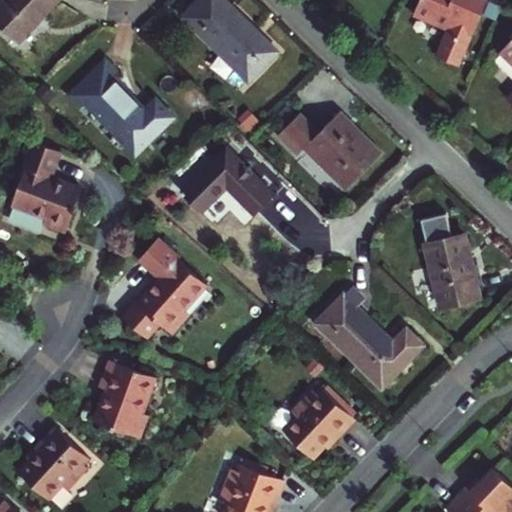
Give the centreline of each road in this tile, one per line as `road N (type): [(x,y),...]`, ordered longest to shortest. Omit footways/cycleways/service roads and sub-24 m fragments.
road 1 (residential): [(511,340),(477,365),(333,511)]
road 2 (residential): [(433,150),(281,0)]
road 3 (residential): [(433,150),(347,235)]
road 4 (residential): [(72,318),(0,415)]
